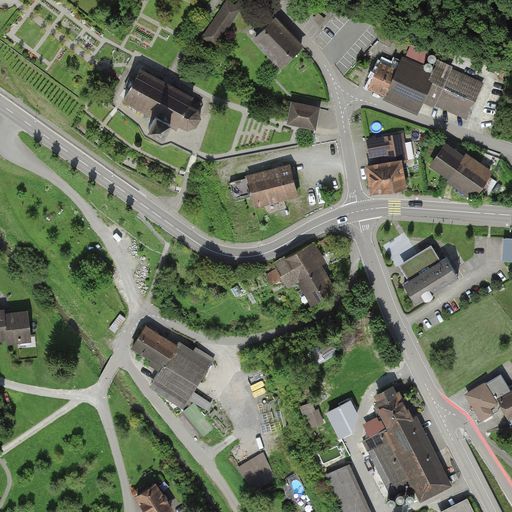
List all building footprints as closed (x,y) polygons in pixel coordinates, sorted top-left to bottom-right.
[(245,11),(232,3),(208,37),(220,46),(245,11)] [(275,20),(253,41),(281,70),(302,49),(275,20)] [(403,68),(388,60),(373,88),(426,115),(433,102),(473,123),(490,89),(448,67),(443,76),(408,58),(403,68)] [(163,82),(141,70),(125,100),(147,112),(146,114),(154,119),(149,128),(164,137),(170,124),(177,127),(179,124),(188,128),(196,126),(201,118),(198,109),(202,103),(171,86),(171,84),(165,80),(163,82)] [(319,110),(291,106),(288,127),(315,131),(319,110)] [(372,194),(407,189),(403,161),(406,161),(403,135),(370,140),(373,165),(368,165),(372,194)] [(493,181),(443,146),(428,168),(478,203),(493,181)] [(298,166),(249,177),(256,209),(305,198),(298,166)] [(511,241),(504,241),(503,263),(511,263),(511,241)] [(340,294),(316,244),(284,259),(287,265),(276,270),(282,283),(293,278),(298,287),(306,283),(317,305),(340,294)] [(410,282),(402,287),(414,307),(459,279),(447,260),(443,262),(433,246),(400,266),(410,282)] [(6,314),(0,314),(0,341),(10,340),(10,345),(29,343),(26,316),(7,318),(6,314)] [(214,371),(148,328),(136,346),(168,367),(155,386),(190,408),(214,371)] [(312,350),(317,358),(332,349),(327,341),(312,350)] [(490,410),(500,405),(508,421),(511,418),(511,395),(511,397),(501,378),(467,397),(482,423),(494,416),(490,410)] [(422,496),(451,482),(402,385),(377,397),(391,426),(365,439),(389,486),(411,475),(422,496)] [(371,511),(348,463),(329,472),(347,511),(371,511)] [(160,483),(139,497),(148,511),(179,511),(180,511),(160,483)] [(475,511),(468,497),(441,509),(442,511),(475,511)]
